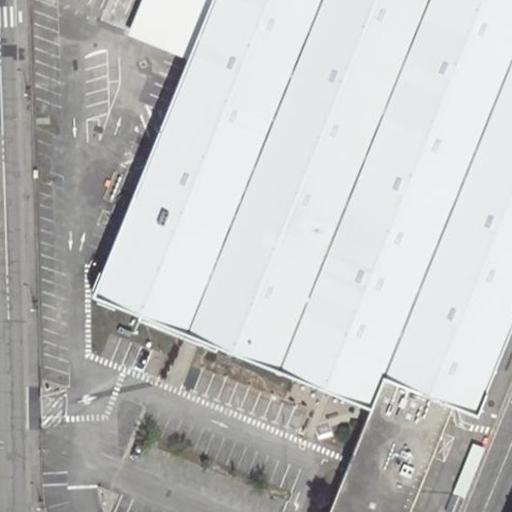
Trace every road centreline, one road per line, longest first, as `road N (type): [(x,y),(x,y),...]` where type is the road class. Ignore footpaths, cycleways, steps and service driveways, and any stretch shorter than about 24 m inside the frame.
road 1 (unclassified): [(11,511),(0,76)]
road 2 (unknown): [(88,389),(86,37)]
road 3 (unknown): [(88,389),(329,483)]
